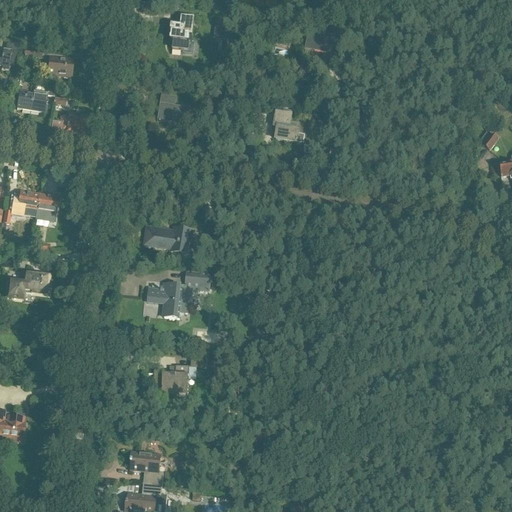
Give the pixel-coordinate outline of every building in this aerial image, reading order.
[(194,22),(182,20),(181,29),(172,28),(172,29),(171,43),(173,44),(173,50),(181,51),(181,53),(188,54),(189,44),(191,45),(194,22)] [(236,23),(216,21),(214,38),(234,41),(236,23)] [(308,33),(305,50),(329,55),(332,38),(308,33)] [(0,72),(8,74),(9,67),(15,69),(19,46),(6,44),(5,51),(3,51),(1,58),(0,57),(0,72)] [(41,59),(41,52),(24,50),(24,57),(41,59)] [(71,79),(73,62),(49,60),(47,76),(71,79)] [(12,91),(18,92),(19,87),(20,80),(14,79),(12,91)] [(33,93),(30,113),(43,115),(45,100),(47,101),(47,96),(54,97),(55,86),(49,85),(48,95),(33,93)] [(217,117),(227,118),(230,93),(219,92),(217,117)] [(17,111),(30,113),(32,98),(19,96),(17,111)] [(54,103),(54,107),(57,107),(66,108),(67,101),(58,100),(55,99),(54,103)] [(159,102),(158,103),(156,110),(161,111),(159,122),(190,127),(192,113),(174,110),(176,101),(163,99),(163,102),(159,102)] [(276,113),(273,129),(276,130),(274,142),(295,146),(295,144),(303,146),(305,137),(299,136),(300,131),(290,129),(293,116),(292,116),(292,112),(283,111),(282,115),(276,113)] [(61,121),(60,124),(85,127),(86,118),(69,116),(69,119),(61,118),(61,121)] [(60,124),(60,130),(67,131),(66,134),(84,137),(85,127),(60,124)] [(492,136),(483,148),(490,153),(499,141),(492,136)] [(511,164),(499,167),(501,178),(507,178),(510,177),(511,181),(511,164)] [(37,212),(39,197),(20,194),(18,209),(37,212)] [(39,197),(37,212),(35,221),(48,223),(50,214),(56,215),(58,200),(39,197)] [(9,226),(11,214),(5,213),(3,225),(9,226)] [(144,247),(153,249),(171,252),(171,254),(189,257),(193,233),(175,230),(174,234),(147,229),(144,247)] [(20,266),(21,259),(8,257),(8,265),(20,266)] [(212,277),(189,273),(189,274),(187,274),(185,286),(186,286),(186,288),(181,287),(168,286),(167,292),(149,290),(148,301),(167,303),(165,319),(164,319),(180,321),(180,315),(188,316),(189,306),(192,306),(193,293),(210,294),(212,277)] [(9,288),(8,300),(23,302),(23,294),(37,296),(44,296),(47,297),(47,295),(48,292),(51,293),(51,292),(52,285),(49,285),(49,278),(26,275),(25,278),(25,284),(10,283),(9,288)] [(206,369),(206,360),(206,359),(191,357),(190,368),(176,368),(175,376),(168,376),(168,373),(154,373),(154,390),(162,390),(162,397),(188,397),(189,369),(206,369)] [(8,424),(5,424),(6,413),(0,412),(0,437),(8,438),(8,443),(16,444),(16,439),(22,440),(24,426),(22,426),(23,420),(9,418),(8,424)] [(146,486),(162,488),(164,475),(159,475),(161,458),(132,455),(131,463),(132,463),(131,472),(147,474),(146,486)] [(238,478),(229,476),(228,485),(237,486),(238,478)] [(125,511),(165,511),(167,497),(161,497),(162,488),(146,486),(145,498),(128,497),(127,506),(126,506),(125,511)]
